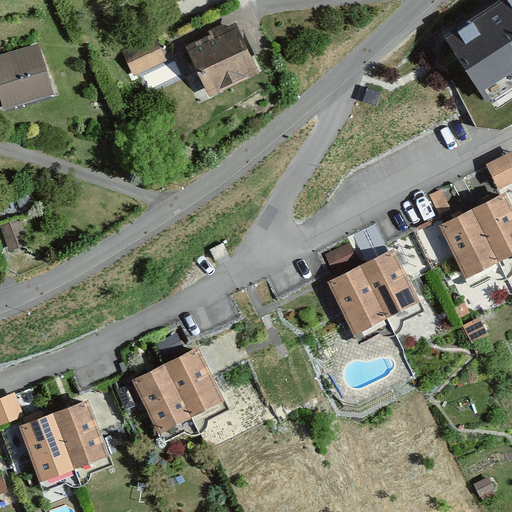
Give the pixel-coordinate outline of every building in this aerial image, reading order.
[(511,0),(498,0),(445,35),(487,99),(511,82),(511,0)] [(189,50),(210,94),(257,71),(235,27),(189,50)] [(152,36),(123,51),(134,74),(164,60),(152,36)] [(38,45),(0,56),(0,93),(4,105),(52,91),(38,45)] [(511,155),(489,167),(500,187),(511,180),(511,155)] [(441,190),(428,196),(440,219),(453,213),(441,190)] [(511,203),(506,192),(474,208),(500,260),(511,253),(511,203)] [(474,208),(440,225),(466,276),(500,260),(474,208)] [(351,244),(327,256),(336,273),(360,261),(351,244)] [(393,249),(361,266),(387,317),(419,301),(393,249)] [(361,266),(329,282),(355,333),(387,317),(361,266)] [(479,318),(463,326),(471,343),(488,335),(479,318)] [(198,348),(166,364),(192,415),(224,398),(198,348)] [(166,364),(133,381),(159,432),(192,415),(166,364)] [(15,393),(0,398),(0,424),(24,416),(15,393)] [(86,399),(53,412),(74,466),(108,452),(86,399)] [(53,412),(20,425),(41,479),(74,466),(53,412)]
